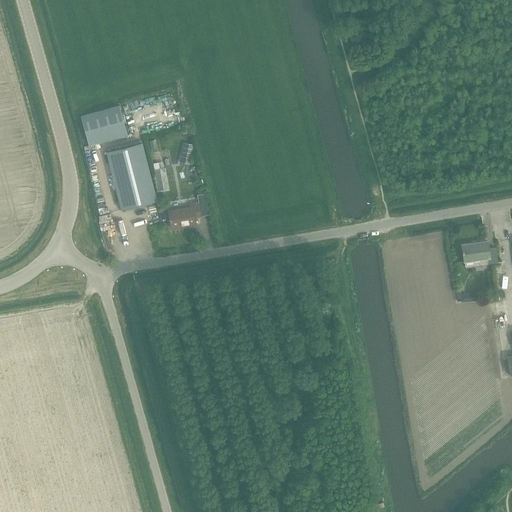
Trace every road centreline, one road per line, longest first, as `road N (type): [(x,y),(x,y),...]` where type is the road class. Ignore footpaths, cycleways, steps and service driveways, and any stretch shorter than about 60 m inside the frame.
road 1 (tertiary): [(99,271),(511,203)]
road 2 (tertiary): [(56,247),(70,203),(69,173),(22,0)]
road 3 (unclassified): [(166,511),(99,271)]
